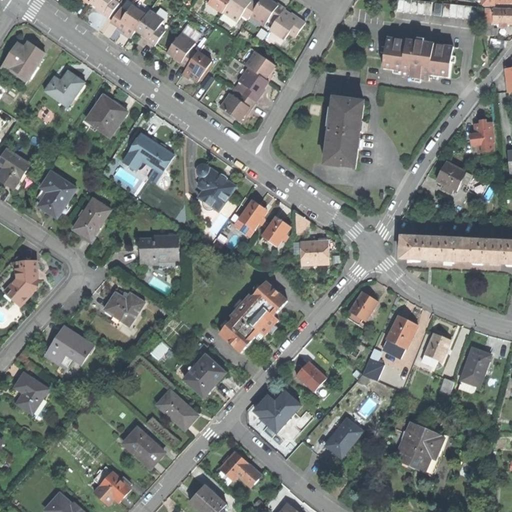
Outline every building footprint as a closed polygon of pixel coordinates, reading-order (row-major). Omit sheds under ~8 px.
[(93,0),(92,3),(99,7),(105,12),(103,14),(110,19),(121,4),(115,0),(93,0)] [(211,0),(209,4),(223,14),(224,12),(232,0),(211,0)] [(252,2),(248,0),(232,0),(224,12),(239,22),(243,16),(249,20),(251,16),(259,5),(253,1),(252,2)] [(269,0),(262,0),(259,5),(251,16),(265,26),(270,20),(276,24),(285,11),(286,9),(280,5),(278,6),(271,1),(269,0)] [(412,1),(405,1),(404,13),(411,14),(412,1)] [(418,14),(420,2),(412,1),(411,14),(418,14)] [(425,15),(427,3),(420,2),(418,14),(425,15)] [(451,18),(452,5),(445,4),(444,17),(451,18)] [(135,6),(121,25),(126,29),(124,32),(127,35),(132,38),(137,30),(148,15),(135,6)] [(472,7),(465,6),(464,19),(471,20),(472,7)] [(479,7),(472,7),(471,20),(478,20),(479,7)] [(148,15),(137,30),(144,35),(151,40),(149,41),(156,46),(167,31),(161,27),(166,20),(152,10),(148,15)] [(511,24),(511,10),(495,10),(488,10),(488,24),(495,24),(497,24),(502,24),(502,27),(508,27),(508,24),(511,24)] [(291,15),(285,11),(276,24),(271,30),(285,40),(289,34),(295,38),(306,23),(300,19),(299,20),(291,15)] [(496,36),(497,24),(495,24),(488,24),(488,36),(496,36)] [(184,33),(171,52),(178,57),(184,61),(182,63),(188,68),(199,53),(193,48),(197,42),(184,33)] [(389,39),(385,69),(413,73),(413,78),(416,79),(420,79),(421,74),(451,78),(455,47),(389,39)] [(6,63),(29,79),(46,54),(33,45),(29,50),(24,46),(19,43),(6,63)] [(200,52),(199,53),(188,68),(184,74),(191,79),(193,76),(196,79),(200,81),(214,62),(200,52)] [(248,67),(251,68),(270,82),(275,75),(272,73),(274,70),(277,66),(258,53),(248,67)] [(247,86),(242,93),(258,104),(263,98),(260,96),(265,89),(270,83),(270,82),(251,68),(241,82),(247,86)] [(57,77),(48,91),(71,106),(87,82),(78,76),(70,71),(63,81),(57,77)] [(210,75),(202,87),(208,90),(216,79),(210,75)] [(232,95),(222,109),(242,123),(247,115),(251,109),(254,110),(258,104),(242,93),(238,99),(232,95)] [(105,96),(101,101),(109,106),(113,101),(105,96)] [(335,99),(326,165),(356,169),(359,150),(361,151),(363,134),(364,123),(362,122),(365,103),(335,99)] [(88,121),(112,137),(129,112),(120,106),(113,101),(109,106),(101,101),(88,121)] [(493,123),(476,125),(477,137),(475,137),(473,137),(474,145),(478,144),(479,153),(495,151),(494,143),(495,142),(493,123)] [(125,161),(138,170),(145,159),(165,172),(176,155),(155,141),(143,133),(125,161)] [(0,179),(6,183),(15,189),(31,165),(8,150),(0,161),(0,164),(5,168),(0,174),(0,179)] [(448,163),(438,181),(446,185),(445,187),(444,189),(452,194),(455,190),(458,192),(464,182),(469,185),(473,178),(448,163)] [(220,212),(238,187),(223,177),(208,166),(206,165),(203,166),(201,168),(200,170),(200,174),(201,176),(206,179),(200,187),(206,191),(201,197),(207,202),(206,203),(205,205),(206,207),(208,209),(210,210),(213,209),(215,208),(220,212)] [(42,188),(49,193),(41,206),(45,209),(51,213),(50,214),(59,220),(60,221),(62,220),(63,219),(73,205),(69,202),(78,189),(53,172),(42,188)] [(83,235),(92,240),(112,210),(95,199),(75,229),(83,235)] [(240,220),(236,226),(252,237),(266,216),(262,214),(266,209),(260,204),(255,200),(242,217),(248,222),(247,224),(240,220)] [(428,203),(427,218),(435,219),(436,204),(428,203)] [(297,213),(298,234),(307,234),(306,224),(309,224),(309,220),(297,213)] [(270,241),(280,248),(290,233),(286,230),(289,225),(282,220),(277,217),(265,234),(271,239),(270,241)] [(141,249),(142,258),(154,257),(154,260),(179,258),(178,236),(161,237),(161,239),(141,240),(141,249)] [(511,243),(403,238),(402,259),(411,259),(421,260),(432,261),(445,261),(454,262),(473,263),(483,263),(494,264),(507,264),(511,264),(511,243)] [(329,265),(328,242),(321,243),(302,244),(304,266),(313,266),(316,266),(320,266),(320,265),(329,265)] [(13,300),(21,307),(28,299),(32,295),(31,292),(34,292),(39,287),(39,280),(36,278),(39,275),(38,260),(23,261),(23,267),(17,267),(17,279),(9,288),(17,295),(13,300)] [(260,333),(261,334),(265,337),(268,333),(275,326),(278,321),(274,317),(287,302),(266,283),(262,288),(257,294),(253,298),(250,296),(244,303),(237,310),(231,317),(234,319),(230,324),(224,330),(220,335),(241,353),(255,338),(260,333)] [(253,291),(257,294),(262,288),(259,285),(253,291)] [(5,293),(13,300),(17,295),(9,288),(5,293)] [(104,309),(130,326),(145,304),(131,294),(127,300),(116,292),(110,301),(104,309)] [(366,321),(377,302),(367,296),(361,293),(350,312),(351,313),(347,319),(359,327),(363,320),(366,321)] [(234,307),(237,310),(244,303),(240,300),(234,307)] [(387,347),(385,350),(402,359),(418,325),(408,320),(399,316),(387,340),(385,346),(387,347)] [(221,328),(224,330),(230,324),(227,321),(221,328)] [(278,328),(275,326),(268,333),(271,336),(278,328)] [(47,355),(60,364),(67,353),(83,363),(95,345),(67,327),(62,334),(57,342),(55,341),(47,355)] [(425,354),(442,361),(450,341),(442,337),(433,334),(425,354)] [(460,380),(479,387),(486,366),(491,355),(472,348),(460,380)] [(187,378),(206,396),(217,383),(227,372),(208,355),(187,378)] [(377,364),(369,360),(362,375),(370,378),(377,364)] [(304,369),(297,376),(314,391),(326,377),(309,363),(304,369)] [(380,382),(401,389),(406,374),(385,366),(380,382)] [(17,403),(34,413),(50,388),(26,373),(21,381),(16,387),(24,392),(17,403)] [(440,394),(449,397),(454,382),(444,379),(440,394)] [(157,407),(185,431),(191,424),(197,417),(169,393),(157,407)] [(276,404),(263,419),(270,424),(278,432),(301,407),(286,393),(276,404)] [(256,412),(263,419),(276,404),(269,398),(256,412)] [(332,451),(342,458),(362,432),(347,420),(327,446),(332,451)] [(409,465),(421,470),(427,456),(435,459),(444,438),(409,423),(400,445),(404,446),(398,461),(409,465)] [(126,444),(152,468),(160,459),(166,453),(139,429),(126,444)] [(240,476),(251,487),(261,476),(250,465),(237,453),(229,461),(221,470),(222,471),(233,481),(234,482),(240,476)] [(94,480),(101,486),(113,473),(106,467),(94,480)] [(228,486),(233,481),(222,471),(218,476),(228,486)] [(114,473),(113,473),(101,486),(101,487),(115,499),(120,504),(126,496),(132,489),(130,487),(122,480),(114,473)] [(124,478),(122,480),(130,487),(132,485),(124,478)] [(201,511),(217,511),(220,509),(225,504),(206,486),(199,494),(191,503),(201,511)] [(95,494),(109,506),(115,499),(101,487),(95,494)] [(46,511),(69,511),(74,507),(61,495),(46,511)]
